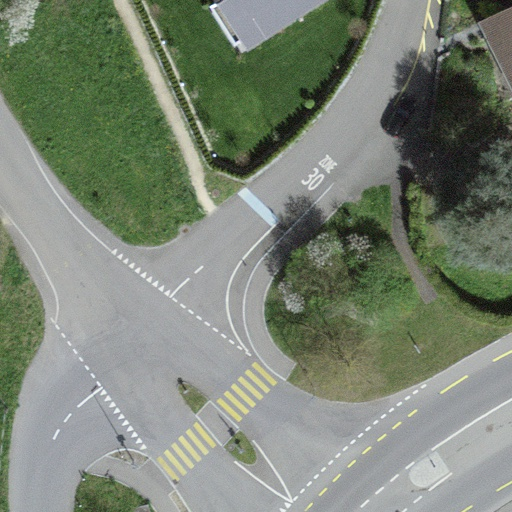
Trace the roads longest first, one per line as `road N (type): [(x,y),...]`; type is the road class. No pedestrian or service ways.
road 1 (residential): [(135,326),(334,136),(391,59),(417,0)]
road 2 (unclassified): [(305,511),(135,326)]
road 3 (unclassified): [(135,326),(59,230),(0,135)]
road 4 (unclassified): [(48,511),(54,460),(72,417),(135,326)]
road 5 (primary): [(511,408),(472,430),(373,511)]
